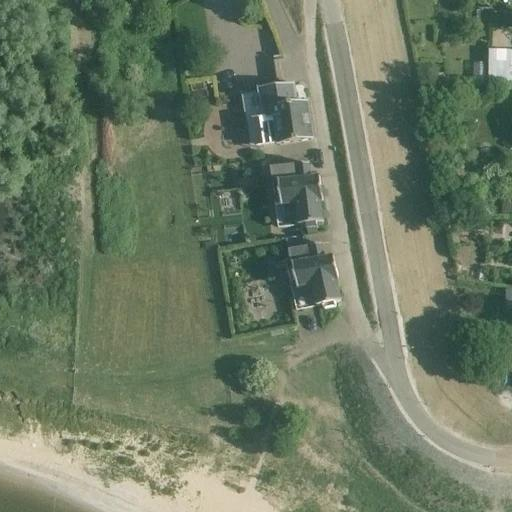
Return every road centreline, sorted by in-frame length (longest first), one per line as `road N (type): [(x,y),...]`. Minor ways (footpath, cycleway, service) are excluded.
road 1 (residential): [(400,379),(358,327),(308,0)]
road 2 (unclassified): [(400,379),(327,0)]
road 3 (unclassified): [(511,457),(468,452),(444,439),(410,405),(400,379)]
